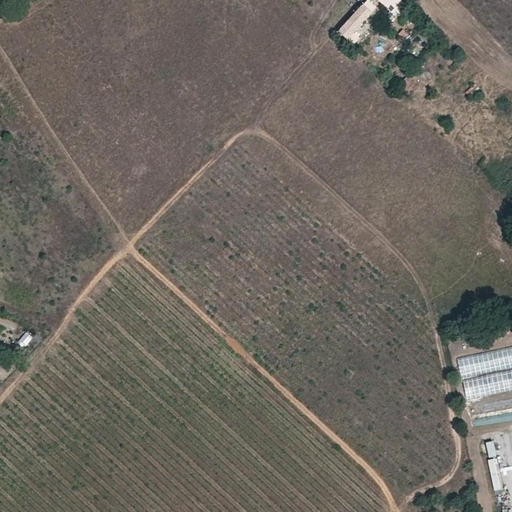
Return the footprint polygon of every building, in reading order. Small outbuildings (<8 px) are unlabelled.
[(368,0),(339,31),(353,43),(359,37),(353,32),(370,13),(376,7),(368,0)] [(379,0),(392,12),(402,2),(399,0),(379,0)] [(376,7),(370,13),(373,16),(379,9),(376,7)] [(511,346),(459,359),(468,397),(511,386),(511,346)] [(488,456),(496,455),(493,439),(486,440),(488,456)]
